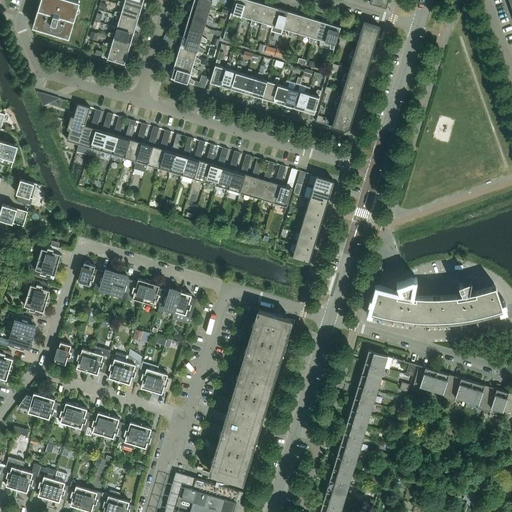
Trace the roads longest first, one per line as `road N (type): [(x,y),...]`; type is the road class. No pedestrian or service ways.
road 1 (residential): [(35,371),(81,243),(227,287)]
road 2 (residential): [(373,172),(138,101)]
road 3 (tertiary): [(271,511),(330,318)]
road 4 (residential): [(511,376),(330,318)]
road 5 (residential): [(138,101),(36,67),(22,28),(30,0)]
road 6 (residential): [(186,417),(35,371)]
road 7 (tertiary): [(330,318),(373,172)]
road 8 (tertiary): [(373,172),(416,26)]
road 9 (residential): [(186,417),(227,287)]
